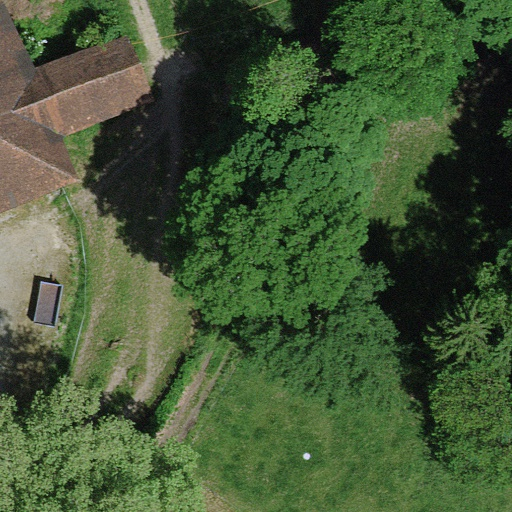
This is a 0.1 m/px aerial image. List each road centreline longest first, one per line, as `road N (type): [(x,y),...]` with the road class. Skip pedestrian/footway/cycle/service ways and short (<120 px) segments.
road 1 (track): [(135,511),(355,72)]
road 2 (track): [(328,0),(355,72),(408,0)]
